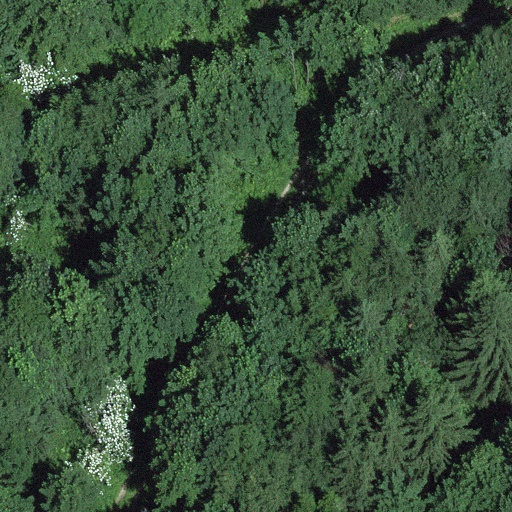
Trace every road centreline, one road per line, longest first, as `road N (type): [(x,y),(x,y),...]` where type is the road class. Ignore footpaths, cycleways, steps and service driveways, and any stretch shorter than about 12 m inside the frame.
road 1 (track): [(129,511),(368,102),(456,18),(511,5)]
road 2 (track): [(456,18),(233,51),(125,101),(64,113),(0,104)]
